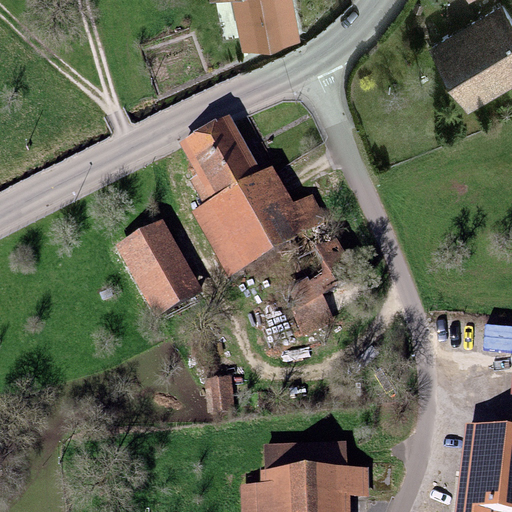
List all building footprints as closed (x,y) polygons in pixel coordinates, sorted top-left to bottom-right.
[(295,41),(287,0),(231,0),(241,51),(295,41)] [(511,44),(496,17),(427,56),(460,114),(511,84),(511,44)] [(258,190),(226,130),(179,154),(212,216),(197,224),(227,279),(282,251),(316,232),(302,207),(283,217),(266,185),(258,190)] [(198,289),(160,224),(121,247),(158,312),(198,289)] [(316,232),(282,251),(311,305),(345,286),(316,232)] [(229,351),(202,352),(206,420),(233,419),(229,351)] [(468,424),(456,511),(497,511),(498,506),(511,507),(511,415),(508,415),(506,428),(468,424)] [(332,454),(260,454),(260,496),(240,496),(239,511),(332,511),(332,506),(356,506),(356,479),(332,479),(332,454)]
